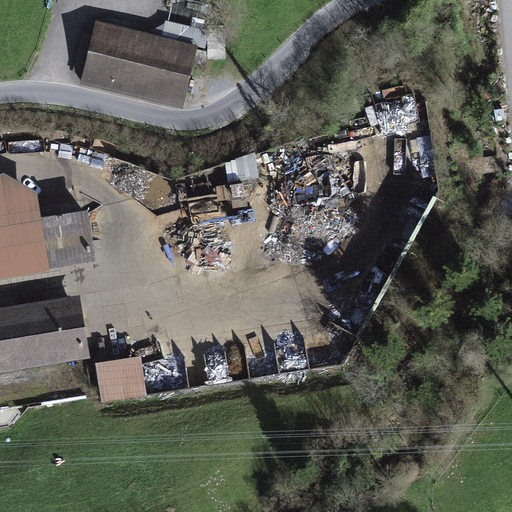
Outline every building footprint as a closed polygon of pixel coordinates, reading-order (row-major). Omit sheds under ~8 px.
[(202,45),(92,21),(79,81),(188,105),(202,45)] [(4,172),(0,173),(0,277),(46,270),(36,189),(4,172)] [(215,193),(191,194),(193,222),(216,220),(215,193)] [(0,372),(90,358),(80,295),(0,307),(0,372)] [(143,349),(98,354),(103,398),(148,393),(143,349)] [(192,381),(209,379),(207,363),(190,365),(192,381)]
